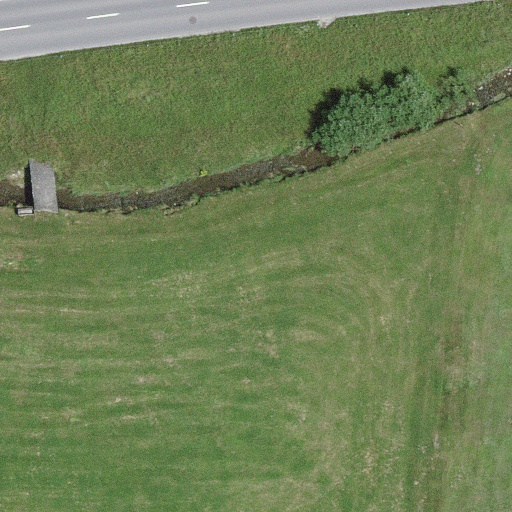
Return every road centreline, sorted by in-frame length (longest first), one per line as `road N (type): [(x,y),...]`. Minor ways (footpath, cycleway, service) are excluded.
road 1 (secondary): [(0,31),(242,0)]
road 2 (track): [(11,29),(47,221)]
